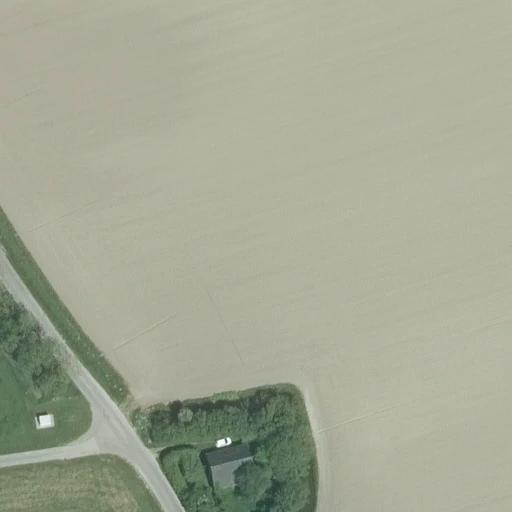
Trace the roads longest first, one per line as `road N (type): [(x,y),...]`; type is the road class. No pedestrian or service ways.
road 1 (unclassified): [(121,431),(0,267)]
road 2 (unclassified): [(121,431),(76,449),(0,460)]
